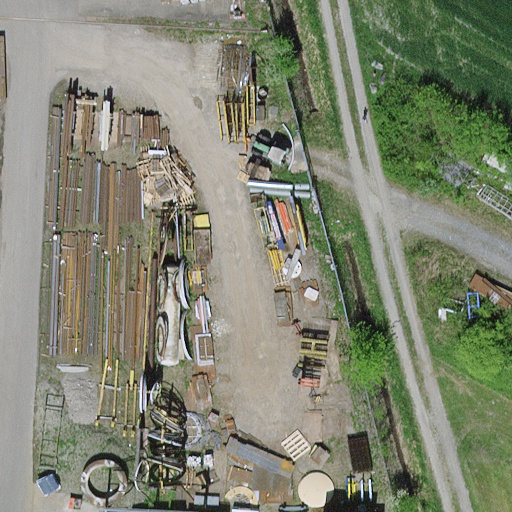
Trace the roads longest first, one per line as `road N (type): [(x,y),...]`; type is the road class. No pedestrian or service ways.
road 1 (track): [(331,0),(452,511)]
road 2 (track): [(376,197),(511,272)]
